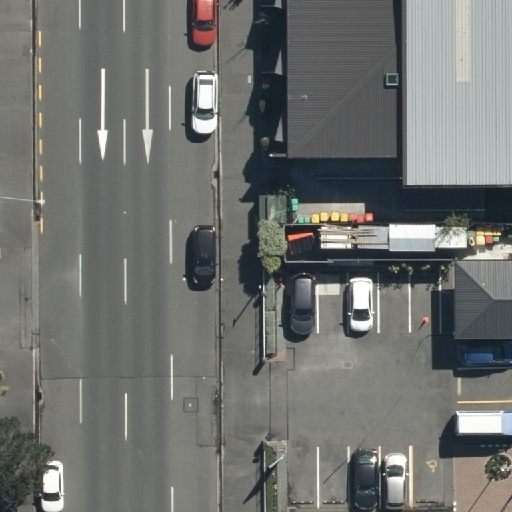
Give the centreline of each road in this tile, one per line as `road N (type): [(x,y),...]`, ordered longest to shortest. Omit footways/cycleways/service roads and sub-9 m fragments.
road 1 (secondary): [(124,0),(126,299)]
road 2 (secondary): [(126,299),(127,511)]
road 3 (residential): [(0,300),(126,299)]
